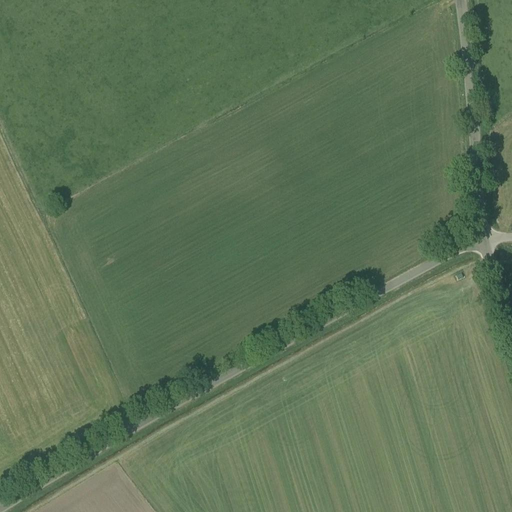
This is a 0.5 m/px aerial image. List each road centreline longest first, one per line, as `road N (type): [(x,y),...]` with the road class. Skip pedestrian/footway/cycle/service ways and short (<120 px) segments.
road 1 (unclassified): [(0,505),(481,242)]
road 2 (unclassified): [(481,242),(460,0)]
